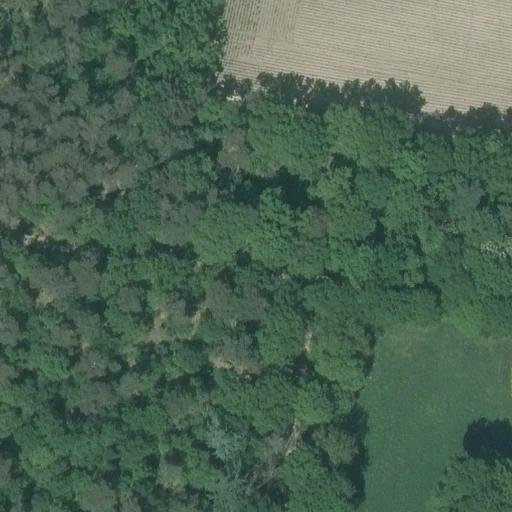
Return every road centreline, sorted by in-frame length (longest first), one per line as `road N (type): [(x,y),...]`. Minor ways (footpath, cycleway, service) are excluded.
road 1 (track): [(279,511),(297,281)]
road 2 (track): [(297,281),(511,305)]
road 3 (track): [(297,281),(89,246)]
